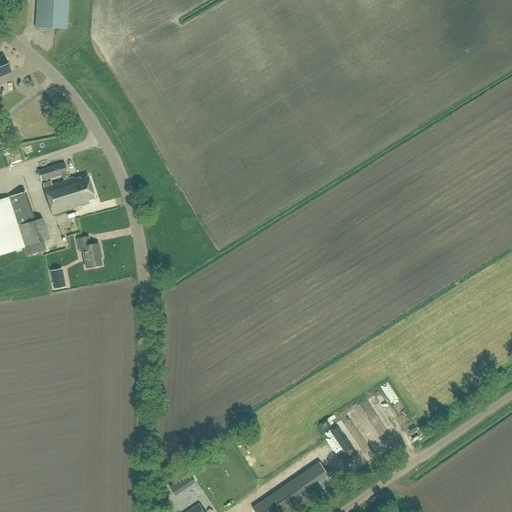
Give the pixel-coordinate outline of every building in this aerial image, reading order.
[(68,0),(35,0),(34,28),(67,30),(68,0)] [(129,97),(132,101),(142,96),(139,91),(129,97)] [(67,175),(64,164),(38,172),(41,182),(62,176),(64,182),(43,188),(52,216),(79,208),(90,204),(89,202),(95,200),(88,178),(80,181),(80,179),(73,181),(73,179),(69,180),(67,175)] [(35,221),(25,192),(0,200),(0,255),(24,247),(27,256),(45,250),(42,241),(49,239),(42,219),(35,221)] [(91,246),(89,238),(77,241),(79,252),(83,251),(86,269),(102,266),(100,254),(101,254),(99,245),(91,246)] [(62,270),(50,272),(51,278),(63,276),(62,270)] [(333,437),(339,445),(363,427),(357,419),(333,437)] [(255,456),(246,462),(263,487),(273,481),(255,456)] [(218,511),(224,511),(252,494),(236,469),(204,490),(218,511)] [(294,511),(313,500),(298,478),(253,509),(255,511),(294,511)]
